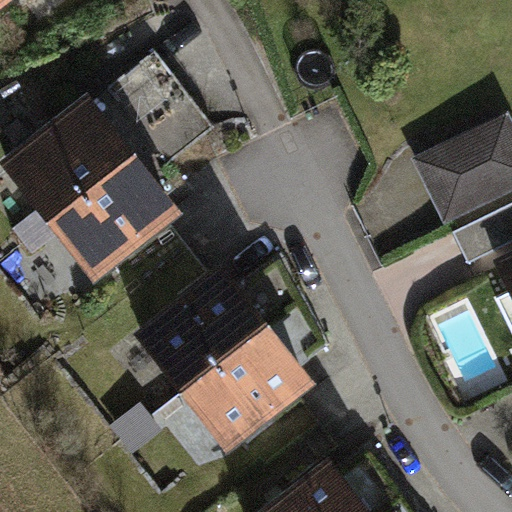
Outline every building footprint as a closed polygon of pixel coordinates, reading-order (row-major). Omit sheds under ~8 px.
[(0,0),(0,9),(13,0),(0,0)] [(113,97),(10,172),(89,279),(192,204),(113,97)] [(511,132),(505,118),(413,162),(447,233),(511,201),(511,132)] [(511,264),(498,271),(511,298),(511,264)] [(227,277),(124,352),(202,460),(306,384),(227,277)] [(375,511),(342,467),(280,511),(375,511)]
